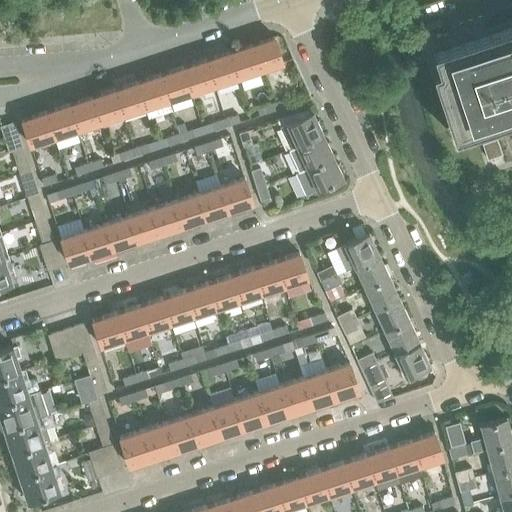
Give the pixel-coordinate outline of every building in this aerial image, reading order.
[(511,23),(431,50),(437,68),(430,70),(452,137),(511,117),(511,23)] [(273,35),(250,43),(258,69),(282,61),(273,35)] [(250,43),(228,51),(236,77),(258,69),(250,43)] [(228,51),(204,58),(213,84),(236,77),(228,51)] [(204,58),(182,66),(190,92),(213,84),(204,58)] [(182,66),(160,73),(168,99),(190,92),(182,66)] [(160,73),(137,81),(145,107),(148,118),(172,110),(168,99),(160,73)] [(137,81),(113,88),(122,114),(145,107),(137,81)] [(113,88),(92,96),(100,122),(122,114),(113,88)] [(92,96),(67,104),(75,130),(100,122),(92,96)] [(283,97),(268,101),(271,109),(285,105),(283,97)] [(257,114),(271,109),(268,101),(255,106),(257,114)] [(67,104),(46,111),(54,137),(75,130),(67,104)] [(30,145),(54,137),(46,111),(21,119),(30,145)] [(237,111),(223,116),(225,124),(240,119),(237,111)] [(280,126),(289,147),(322,132),(312,111),(280,126)] [(213,128),(225,124),(223,116),(211,120),(213,128)] [(0,126),(9,154),(12,153),(23,149),(24,149),(15,121),(0,125),(0,126)] [(192,126),(178,131),(181,139),(195,134),(192,126)] [(242,146),(251,143),(247,130),(238,133),(242,146)] [(169,143),(181,139),(178,131),(166,135),(169,143)] [(332,153),(322,132),(289,147),(300,169),(332,153)] [(222,137),(206,142),(209,150),(225,145),(222,137)] [(502,154),(496,138),(481,143),(487,159),(502,154)] [(146,141),(132,146),(134,154),(149,149),(146,141)] [(197,155),(209,150),(206,142),(194,146),(197,155)] [(255,143),(243,147),(248,164),(261,159),(255,143)] [(121,159),(134,154),(132,146),(119,150),(121,159)] [(31,170),(23,149),(12,153),(19,174),(31,170)] [(175,152),(161,157),(164,165),(178,160),(175,152)] [(344,177),(332,153),(300,169),(300,170),(295,172),(306,194),(316,189),(317,190),(344,177)] [(100,156),(85,161),(88,170),(103,165),(100,156)] [(152,169),(164,165),(161,157),(149,161),(152,169)] [(76,174),(88,170),(85,161),(73,165),(76,174)] [(131,167),(116,172),(118,180),(133,175),(131,167)] [(251,172),(255,184),(264,182),(265,184),(260,169),(251,172)] [(19,174),(27,198),(38,194),(31,170),(19,174)] [(105,184),(118,180),(116,172),(103,176),(105,184)] [(43,185),(57,180),(55,174),(41,178),(43,185)] [(244,176),(220,184),(228,210),(252,202),(244,176)] [(269,197),(265,184),(264,182),(255,184),(260,200),(269,197)] [(84,183),(71,187),(73,195),(86,190),(84,183)] [(220,184),(197,192),(206,217),(228,210),(220,184)] [(61,199),(73,195),(71,187),(58,191),(61,199)] [(197,192),(175,199),(183,225),(206,217),(197,192)] [(48,222),(38,194),(27,198),(36,226),(48,222)] [(175,199),(152,206),(160,232),(183,225),(175,199)] [(152,206),(129,214),(138,239),(160,232),(152,206)] [(129,214),(107,221),(115,247),(138,239),(129,214)] [(107,221),(84,229),(92,254),(115,247),(107,221)] [(54,242),(48,222),(36,226),(42,246),(54,242)] [(360,222),(350,226),(355,238),(365,233),(360,222)] [(68,262),(92,254),(84,229),(60,237),(68,262)] [(344,243),(354,265),(379,253),(369,231),(365,233),(355,238),(344,243)] [(0,232),(0,259),(9,256),(1,232),(0,232)] [(62,265),(54,242),(42,246),(39,247),(47,270),(62,265)] [(298,252),(275,259),(283,286),(307,278),(298,252)] [(354,265),(364,287),(389,276),(379,253),(354,265)] [(0,285),(17,280),(9,256),(0,259),(0,285)] [(275,259),(252,267),(261,294),(283,286),(275,259)] [(317,272),(321,281),(336,273),(332,265),(317,272)] [(252,267),(230,274),(239,301),(261,294),(252,267)] [(340,283),(336,273),(321,281),(325,290),(339,283),(340,283)] [(230,274),(207,281),(216,308),(239,301),(230,274)] [(364,287),(374,309),(399,297),(389,276),(364,287)] [(207,281),(185,289),(193,316),(216,308),(207,281)] [(339,283),(325,290),(330,301),(344,295),(339,283)] [(185,289),(161,296),(170,323),(193,316),(185,289)] [(161,296),(139,304),(147,331),(170,323),(161,296)] [(374,309),(384,331),(409,320),(399,297),(374,309)] [(139,304),(116,311),(124,338),(147,331),(139,304)] [(336,315),(341,325),(357,317),(353,308),(336,315)] [(100,346),(124,338),(116,311),(91,319),(100,346)] [(311,316),(314,324),(328,320),(325,311),(311,316)] [(361,325),(357,317),(341,325),(344,333),(361,325)] [(384,331),(394,353),(419,341),(409,320),(384,331)] [(247,328),(250,336),(253,344),(275,337),(272,329),(270,321),(247,328)] [(85,322),(72,326),(79,349),(80,349),(92,345),(85,322)] [(287,324),(272,329),(275,337),(290,332),(287,324)] [(72,326),(60,330),(67,353),(79,349),(72,326)] [(327,329),(312,334),(314,343),(330,338),(327,329)] [(55,357),(67,353),(60,330),(47,334),(55,357)] [(303,346),(314,343),(312,334),(301,337),(303,346)] [(230,352),(227,344),(224,335),(210,339),(216,356),(230,352)] [(250,336),(227,344),(230,352),(253,344),(250,336)] [(429,363),(419,341),(394,353),(404,375),(429,363)] [(0,349),(0,376),(20,369),(16,355),(20,354),(17,344),(0,349)] [(280,344),(266,349),(269,357),(283,352),(280,344)] [(80,349),(88,374),(100,370),(92,345),(80,349)] [(258,360),(269,357),(266,349),(255,352),(258,360)] [(372,351),(356,359),(360,368),(376,361),(372,351)] [(296,355),(298,365),(306,362),(303,353),(296,355)] [(194,354),(181,359),(184,367),(197,363),(194,354)] [(171,371),(184,367),(181,359),(168,363),(171,371)] [(236,359),(221,364),(223,372),(239,366),(236,359)] [(348,361),(323,369),(332,399),(358,391),(348,361)] [(376,361),(360,368),(372,395),(376,402),(392,397),(376,361)] [(212,375),(223,372),(221,364),(210,368),(212,375)] [(0,376),(0,403),(28,394),(28,393),(40,389),(37,381),(32,378),(28,379),(24,368),(20,369),(0,376)] [(323,369),(300,377),(309,407),(332,399),(323,369)] [(93,390),(95,390),(105,387),(100,370),(88,374),(93,390)] [(148,370),(136,374),(138,382),(151,378),(148,370)] [(124,387),(138,382),(136,374),(122,378),(124,387)] [(191,374),(175,379),(178,387),(193,382),(191,374)] [(300,377),(277,384),(287,414),(309,407),(300,377)] [(157,394),(178,387),(175,379),(154,386),(157,394)] [(277,384),(255,392),(265,421),(287,414),(277,384)] [(0,403),(0,418),(3,429),(40,417),(40,416),(48,413),(40,389),(28,393),(28,394),(0,403)] [(145,389),(130,394),(133,402),(148,397),(145,389)] [(95,390),(93,390),(84,394),(86,402),(97,398),(95,390)] [(255,392),(232,399),(241,429),(265,421),(255,392)] [(121,406),(133,402),(130,394),(118,398),(121,406)] [(86,402),(94,425),(105,421),(97,398),(86,402)] [(232,399),(210,406),(219,436),(241,429),(232,399)] [(210,406),(186,414),(196,444),(219,436),(210,406)] [(11,453),(44,442),(48,441),(49,440),(45,427),(53,425),(50,414),(40,417),(3,429),(11,453)] [(186,414),(164,422),(173,451),(196,444),(186,414)] [(479,424),(486,449),(511,442),(511,441),(506,417),(479,424)] [(94,425),(101,447),(112,443),(105,421),(94,425)] [(459,421),(444,425),(450,446),(465,442),(459,421)] [(164,422),(141,429),(151,459),(173,451),(164,422)] [(128,466),(151,459),(141,429),(118,437),(128,466)] [(434,432),(411,439),(419,466),(443,459),(434,432)] [(411,439),(388,446),(397,473),(419,466),(411,439)] [(11,453),(19,477),(51,466),(51,465),(46,451),(51,450),(48,441),(44,442),(11,453)] [(511,442),(486,449),(492,472),(511,467),(511,442)] [(121,468),(112,443),(101,447),(100,447),(109,472),(121,468)] [(464,443),(448,448),(450,458),(467,453),(464,443)] [(388,446),(365,454),(374,481),(397,473),(388,446)] [(96,476),(109,472),(100,447),(88,452),(96,476)] [(365,454),(342,461),(351,488),(374,481),(365,454)] [(342,461),(320,469),(328,496),(351,488),(342,461)] [(55,464),(51,465),(51,466),(19,477),(27,501),(59,491),(54,476),(58,474),(55,464)] [(471,467),(454,471),(457,481),(473,477),(471,467)] [(511,467),(492,472),(498,495),(511,491),(511,467)] [(320,469),(296,476),(305,503),(328,496),(320,469)] [(296,476),(273,484),(282,511),(305,503),(296,476)] [(473,477),(457,481),(459,491),(476,486),(473,477)] [(273,484),(250,491),(257,511),(278,511),(282,511),(273,484)] [(257,511),(250,491),(228,498),(232,511),(257,511)] [(511,511),(511,491),(498,495),(502,511),(511,511)] [(452,494),(431,501),(433,509),(454,502),(452,494)] [(232,511),(228,498),(205,506),(207,511),(232,511)] [(431,501),(408,508),(409,511),(422,511),(433,509),(431,501)]
